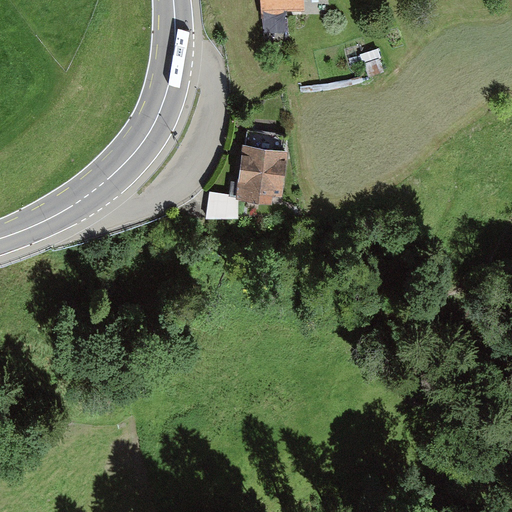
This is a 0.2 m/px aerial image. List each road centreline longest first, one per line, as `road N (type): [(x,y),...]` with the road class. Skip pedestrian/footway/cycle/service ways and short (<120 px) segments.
road 1 (unclassified): [(174,52),(204,67),(213,97),(203,147),(172,191),(140,206),(75,204)]
road 2 (secondary): [(174,52),(149,133),(75,204)]
